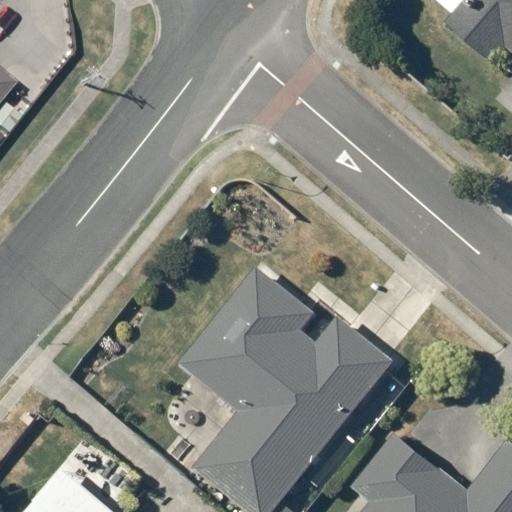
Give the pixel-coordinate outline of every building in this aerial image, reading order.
[(511,0),(431,0),(451,17),(446,22),(504,76),(511,67),(511,0)] [(0,99),(12,85),(0,74),(0,99)] [(20,118),(4,106),(0,110),(0,129),(7,135),(20,118)] [(338,325),(265,268),(188,366),(247,412),(201,471),(253,511),(279,511),(397,362),(342,319),(338,325)] [(511,511),(511,434),(511,433),(468,486),(397,430),(353,485),(376,503),(368,511),(511,511)] [(115,511),(69,471),(32,511),(115,511)]
